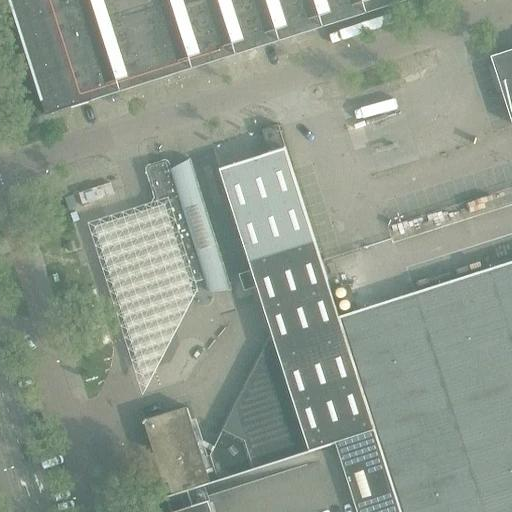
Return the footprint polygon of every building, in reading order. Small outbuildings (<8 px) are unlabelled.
[(10,0),(43,101),(42,102),(43,103),(44,103),(47,114),(46,114),(47,116),(94,101),(410,0),(10,0)] [(511,117),(511,47),(495,52),(511,117)] [(262,130),(270,154),(286,149),(279,125),(262,130)] [(145,421),(170,497),(211,483),(310,452),(376,431),(340,319),(315,242),(286,149),(270,154),(221,170),(275,340),(270,342),(269,342),(246,386),(244,385),(237,399),(239,400),(210,456),(214,468),(207,470),(187,408),(145,421)] [(172,172),(170,165),(169,163),(168,162),(166,162),(164,162),(150,166),(149,167),(148,169),(147,170),(147,172),(156,199),(153,205),(166,248),(182,256),(188,275),(188,276),(189,278),(190,279),(193,281),(195,282),(198,282),(200,282),(205,281),(209,293),(219,290),(230,286),(192,165),(181,169),(172,172)] [(111,184),(80,195),(84,206),(115,196),(111,184)] [(166,248),(153,205),(86,225),(143,399),(194,298),(188,275),(182,256),(166,248)] [(511,511),(511,264),(340,319),(376,431),(401,511),(511,511)] [(401,511),(376,431),(310,452),(211,483),(170,497),(174,511),(401,511)]
